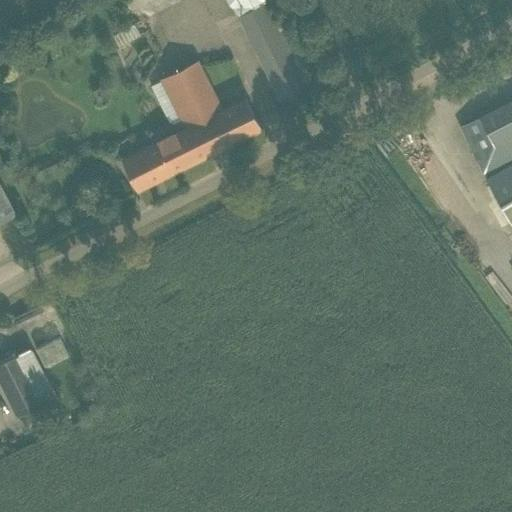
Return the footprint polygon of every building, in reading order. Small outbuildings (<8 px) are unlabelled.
[(305,84),(297,66),(266,2),(265,0),(228,0),(229,3),(231,5),(271,78),(279,96),(305,84)] [(133,22),(113,33),(119,45),(140,34),(133,22)] [(123,157),(130,171),(139,189),(261,128),(246,97),(223,108),(198,59),(160,78),(180,117),(149,132),(153,142),(123,157)] [(99,86),(92,90),(99,104),(106,100),(99,86)] [(511,98),(460,125),(469,143),(484,173),(511,158),(511,98)] [(511,161),(485,176),(511,224),(511,161)] [(15,212),(0,181),(0,223),(17,215),(15,212)] [(30,348),(0,362),(0,378),(18,415),(43,402),(42,400),(53,395),(30,348)] [(64,414),(53,418),(57,426),(67,422),(64,414)]
